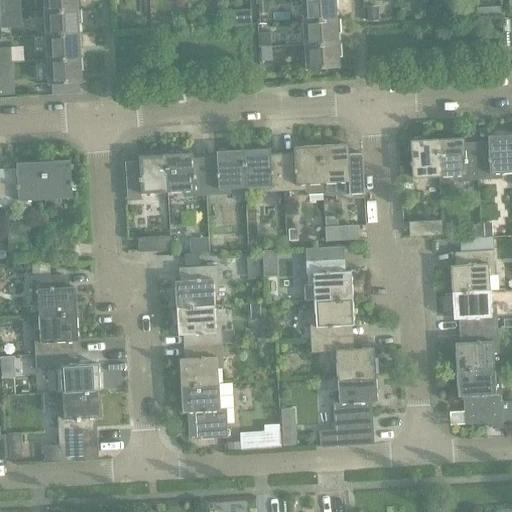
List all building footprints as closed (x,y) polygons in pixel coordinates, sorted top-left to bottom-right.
[(0,0),(0,14),(8,14),(8,0),(0,0)] [(79,0),(41,0),(42,12),(77,10),(76,1),(80,0),(79,0)] [(267,0),(258,0),(259,14),(268,13),(267,0)] [(299,0),(301,21),(336,19),(335,10),(339,9),(338,0),(299,0)] [(501,7),(489,8),(489,18),(501,17),(501,7)] [(77,10),(42,12),(43,36),(78,34),(78,24),(81,24),(80,9),(77,10)] [(379,9),(369,10),(370,21),(379,20),(379,9)] [(442,9),(429,10),(430,17),(442,17),(442,9)] [(8,14),(0,14),(0,19),(1,29),(9,28),(8,14)] [(336,19),(301,21),(302,46),(337,43),(337,34),(340,33),(339,19),(336,19)] [(78,34),(43,36),(45,60),(80,58),(79,48),(83,48),(82,33),(78,34)] [(260,34),(261,48),(270,47),(269,33),(260,34)] [(337,43),(302,46),(304,70),(339,68),(338,58),(342,57),(341,43),(337,43)] [(270,47),(261,48),(262,62),(271,61),(270,47)] [(2,49),(2,63),(11,62),(10,48),(2,49)] [(80,58),(45,60),(46,85),(53,84),(78,83),(85,83),(85,81),(81,82),(80,72),(84,72),(83,57),(80,58)] [(11,62),(2,63),(3,77),(12,76),(11,62)] [(78,83),(53,84),(53,95),(79,94),(78,83)] [(488,147),(476,148),(478,180),(491,179),(491,174),(511,172),(511,135),(488,137),(488,147)] [(463,138),(437,139),(439,176),(464,175),(465,181),(478,180),(476,148),(464,149),(463,138)] [(439,176),(437,139),(410,141),(412,178),(439,176)] [(347,145),(320,146),(322,183),(349,182),(350,199),(364,198),(361,158),(347,159),(347,145)] [(294,158),(282,159),(284,191),(297,191),(297,185),(304,184),(305,192),(308,195),(323,194),(322,183),(320,146),(293,148),(294,158)] [(269,149),(243,151),(245,188),(270,186),(271,192),(284,191),(282,159),(270,160),(269,149)] [(217,163),(204,163),(206,196),(220,195),(219,189),(245,188),(243,151),(216,152),(217,163)] [(192,154),(165,155),(167,192),(193,191),(193,197),(206,196),(204,163),(192,164),(192,154)] [(167,192),(165,155),(138,157),(141,194),(167,192)] [(69,161),(42,162),(45,199),(71,198),(69,161)] [(16,174),(4,175),(6,207),(19,206),(19,201),(45,199),(42,162),(16,164),(16,174)] [(442,235),(441,221),(409,223),(410,237),(442,235)] [(491,224),(483,224),(484,236),(492,235),(491,224)] [(23,225),(9,226),(10,241),(24,240),(23,225)] [(357,226),(325,228),(325,242),(358,240),(357,226)] [(481,226),(468,226),(468,238),(481,237),(481,226)] [(298,230),(289,230),(290,241),(298,240),(298,230)] [(137,238),(138,252),(170,251),(170,236),(137,238)] [(48,258),(80,256),(79,242),(47,243),(48,258)] [(313,275),(314,301),(351,298),(350,272),(339,273),(338,259),(338,248),(305,250),(306,261),(307,275),(313,275)] [(450,266),(452,293),(489,291),(487,265),(493,265),(493,251),(460,252),(461,266),(450,266)] [(259,256),(246,257),(247,268),(260,267),(259,256)] [(175,282),(176,308),(213,306),(212,281),(218,280),(217,266),(185,268),(185,281),(175,282)] [(37,291),(39,316),(76,314),(74,288),(63,288),(63,275),(30,277),(31,291),(37,291)] [(489,291),(452,293),(453,319),(464,319),(465,331),(497,329),(496,316),(490,316),(489,291)] [(310,326),(310,340),(343,338),(342,326),(353,325),(351,298),(314,301),(316,326),(310,326)] [(261,305),(251,305),(251,319),(261,319),(261,305)] [(213,306),(176,308),(178,335),(188,334),(189,347),(222,345),(221,331),(215,332),(213,306)] [(34,342),(35,355),(67,354),(67,342),(77,341),(76,314),(39,316),(40,342),(34,342)] [(455,344),(456,370),(493,368),(492,343),(498,342),(497,329),(465,331),(465,343),(455,344)] [(343,338),(310,340),(311,353),(336,351),(337,377),(375,375),(373,348),(344,350),(343,338)] [(179,359),(181,386),(218,384),(216,358),(222,358),(222,345),(189,347),(190,359),(179,359)] [(67,354),(35,355),(36,369),(60,367),(62,393),(99,391),(98,364),(68,366),(67,354)] [(493,368),(456,370),(458,397),(468,396),(470,424),(491,423),(503,422),(501,403),(500,373),(494,374),(493,368)] [(335,431),(319,431),(320,448),(368,445),(365,402),(371,402),(376,401),(375,375),(337,377),(338,392),(339,403),(333,403),(335,431)] [(232,383),(218,384),(181,386),(182,413),(193,412),(194,440),(227,438),(226,424),(234,423),(232,383)] [(99,391),(62,393),(63,418),(57,419),(59,446),(44,447),(45,463),(92,460),(90,418),(101,417),(99,391)] [(503,422),(491,423),(492,429),(502,429),(503,429),(502,423),(511,421),(511,401),(501,403),(503,422)] [(20,434),(9,435),(10,459),(22,459),(20,434)] [(296,435),(282,436),(283,446),(296,445),(296,435)] [(240,443),(227,444),(228,452),(240,451),(240,443)]
